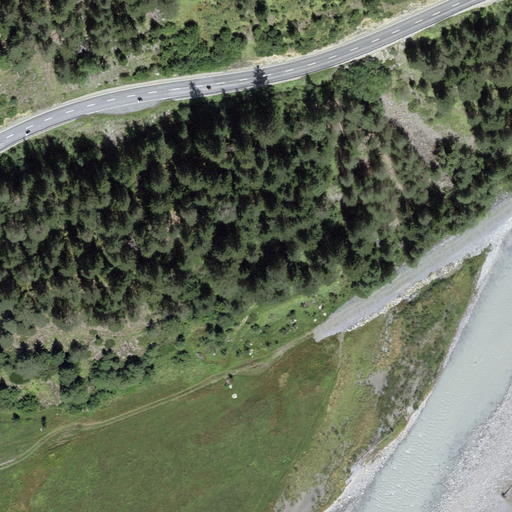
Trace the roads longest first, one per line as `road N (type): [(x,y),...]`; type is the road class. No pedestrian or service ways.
road 1 (primary): [(464,0),(300,66),(108,100),(0,140)]
road 2 (track): [(393,293),(198,390),(0,465)]
road 3 (track): [(393,293),(511,205)]
